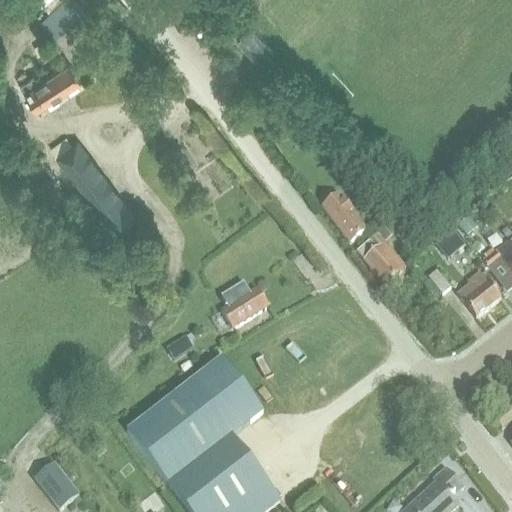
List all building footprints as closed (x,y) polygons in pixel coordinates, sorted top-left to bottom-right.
[(36,0),(46,12),(60,0),(36,0)] [(60,0),(46,12),(38,20),(52,35),(82,6),(75,0),(60,0)] [(255,65),(270,53),(250,29),(235,41),(255,65)] [(41,42),(32,47),(37,55),(45,50),(41,42)] [(34,109),(79,80),(68,63),(41,81),(38,76),(34,79),(33,76),(18,85),(34,109)] [(262,127),(272,119),(263,109),(254,116),(262,127)] [(56,156),(112,232),(133,216),(77,141),(71,145),(65,138),(50,149),(56,156)] [(347,247),(363,235),(335,200),(320,212),(347,247)] [(467,219),(457,227),(459,229),(466,238),(476,229),(468,220),(467,219)] [(393,237),(389,232),(383,224),(371,233),(382,246),(393,237)] [(504,232),(499,235),(505,242),(509,238),(504,232)] [(450,236),(434,248),(436,250),(441,256),(445,262),(461,250),(456,244),(451,237),(450,236)] [(511,250),(511,261),(502,269),(511,280),(511,240),(507,244),(511,250)] [(394,278),(386,268),(390,265),(370,243),(354,256),(381,289),(394,278)] [(487,275),(499,265),(492,256),(480,266),(487,275)] [(440,298),(448,291),(435,274),(426,281),(440,298)] [(474,323),(499,303),(478,276),(465,286),(467,288),(454,298),(474,323)] [(231,334),(232,334),(267,311),(256,293),(249,298),(242,287),(219,301),(226,312),(220,316),(231,334)] [(184,339),(165,352),(172,362),(191,351),(184,339)] [(182,511),(269,511),(278,506),(229,442),(261,417),(220,364),(125,437),(182,511)] [(499,434),(511,423),(505,414),(492,424),(499,434)] [(62,511),(77,501),(52,469),(32,484),(53,511),(62,511)] [(450,503),(461,493),(444,474),(432,485),(434,488),(408,511),(453,511),(456,510),(450,503)]
